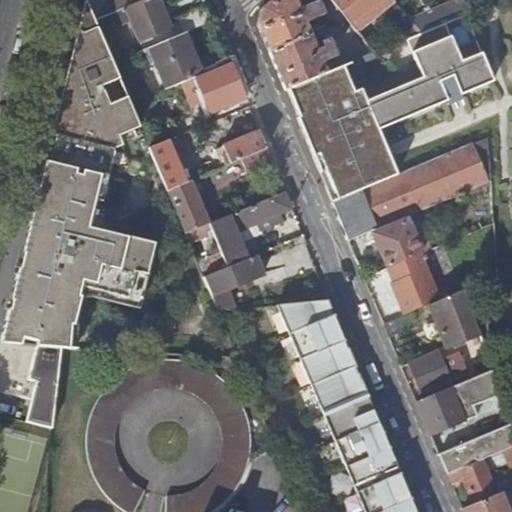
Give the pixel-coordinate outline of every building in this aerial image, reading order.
[(120,137),(142,128),(95,21),(86,0),(37,198),(64,203),(64,205),(90,209),(90,210),(92,210),(99,174),(106,176),(110,152),(114,152),(124,146),(120,137)] [(86,0),(95,21),(107,16),(115,14),(121,11),(127,8),(145,0),(109,0),(105,2),(104,0),(86,0)] [(160,0),(145,0),(127,8),(140,41),(172,28),(160,0)] [(301,12),(295,0),(274,0),(262,11),(258,26),(271,55),(311,38),(306,24),(326,15),(325,13),(327,12),(338,26),(347,22),(329,0),(316,0),(319,4),(301,12)] [(392,0),(329,0),(347,22),(358,36),(397,5),(392,0)] [(468,15),(480,10),(479,0),(455,0),(457,2),(468,15)] [(445,25),(468,15),(457,2),(410,22),(421,35),(445,25)] [(214,22),(207,7),(173,22),(179,36),(186,33),(214,22)] [(121,11),(115,14),(117,20),(123,18),(121,11)] [(107,16),(95,21),(102,34),(113,30),(107,16)] [(374,55),(358,36),(347,22),(338,26),(363,60),(374,55)] [(298,119),(321,174),(385,148),(378,132),(447,103),(439,84),(452,79),(454,84),(447,88),(453,100),(494,82),(477,42),(456,51),(445,25),(421,35),(407,41),(418,67),(352,95),(342,68),(327,75),(288,91),(300,119),(298,119)] [(186,33),(179,36),(151,48),(168,91),(179,86),(189,82),(190,80),(203,75),(186,33)] [(311,38),(271,55),(286,92),(288,91),(327,75),(322,64),(337,58),(330,42),(322,45),(325,51),(318,54),(311,38)] [(146,50),(136,54),(138,60),(149,56),(146,50)] [(246,99),(231,63),(203,75),(190,80),(189,82),(179,86),(183,97),(195,92),(192,87),(199,85),(205,99),(211,114),(246,99)] [(192,87),(195,92),(198,101),(205,99),(199,85),(192,87)] [(173,123),(144,136),(150,149),(179,137),(173,123)] [(192,170),(196,180),(243,160),(267,150),(259,131),(223,147),(227,155),(192,170)] [(150,149),(161,176),(168,191),(192,182),(180,155),(185,152),(179,137),(150,149)] [(490,182),(474,145),(397,177),(363,191),(378,229),(474,189),(490,182)] [(274,165),(267,150),(243,160),(249,175),(274,165)] [(390,160),(326,186),(333,203),(363,191),(397,177),(390,160)] [(494,204),(492,181),(490,182),(474,189),(481,208),(494,204)] [(192,182),(168,191),(187,234),(209,225),(192,182)] [(378,229),(363,191),(333,203),(349,241),(378,229)] [(207,259),(213,274),(248,259),(242,243),(238,234),(279,217),(293,211),(285,193),(210,224),(214,233),(222,252),(207,259)] [(37,198),(33,212),(89,226),(92,210),(90,210),(90,209),(64,205),(64,203),(37,198)] [(0,344),(61,350),(73,350),(74,349),(67,349),(71,324),(74,324),(81,295),(78,294),(80,285),(127,297),(134,270),(147,273),(154,243),(89,226),(33,212),(0,344)] [(471,235),(495,225),(490,214),(466,224),(471,235)] [(238,234),(242,243),(263,234),(261,231),(282,222),(279,217),(238,234)] [(389,269),(422,255),(410,227),(407,220),(374,234),(378,244),(380,251),(389,269)] [(410,227),(422,255),(432,251),(420,223),(410,227)] [(187,234),(188,238),(190,243),(214,233),(210,224),(209,225),(187,234)] [(304,240),(262,253),(268,274),(311,262),(304,240)] [(372,254),(380,251),(378,244),(369,247),(372,254)] [(430,306),(442,300),(422,255),(389,269),(395,283),(393,284),(406,316),(415,312),(430,306)] [(205,278),(219,311),(236,309),(228,291),(264,276),(257,256),(248,259),(213,274),(205,278)] [(480,335),(464,291),(442,300),(430,306),(447,348),(480,335)] [(417,511),(329,301),(276,306),(365,511),(417,511)] [(406,316),(384,325),(390,338),(420,325),(415,312),(406,316)] [(61,350),(0,344),(0,392),(32,400),(27,424),(54,431),(61,350)] [(410,365),(424,400),(454,387),(472,380),(461,353),(442,361),(439,353),(410,365)] [(128,511),(137,511),(148,493),(137,487),(129,480),(122,470),(117,459),(114,447),(115,434),(119,420),(123,410),(130,402),(143,393),(154,388),(167,386),(179,387),(194,391),(203,397),(214,407),(222,421),(225,432),(225,449),(222,463),(215,474),(208,483),(197,490),(186,495),(177,497),(170,497),(167,511),(212,511),(221,506),(233,494),(242,482),(248,469),(251,456),(252,439),(250,422),(245,408),(241,400),(231,386),(222,378),(208,368),(192,362),(176,359),(164,360),(150,362),(141,365),(129,370),(116,379),(108,387),(100,398),(94,410),(90,421),(89,428),(88,440),(88,451),(92,467),(97,480),(104,490),(113,500),(123,509),(128,511)] [(417,403),(431,436),(464,422),(453,395),(456,393),(454,387),(424,400),(417,403)] [(507,450),(511,448),(511,423),(508,413),(484,424),(490,440),(475,446),(481,461),(507,450)] [(464,481),(474,505),(496,496),(481,461),(447,475),(452,486),(464,481)] [(462,510),(462,511),(507,511),(500,494),(496,496),(474,505),(462,510)] [(362,511),(355,497),(342,504),(345,511),(362,511)]
